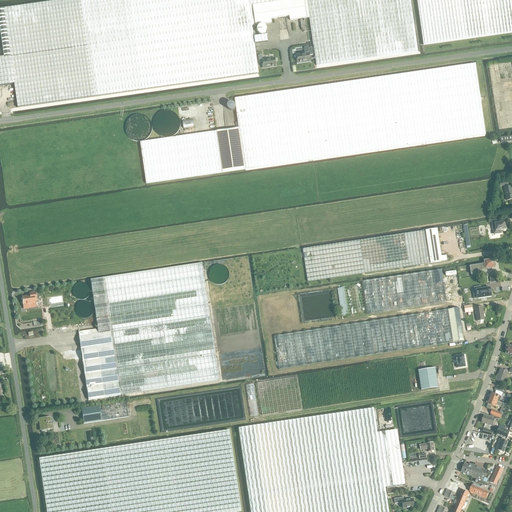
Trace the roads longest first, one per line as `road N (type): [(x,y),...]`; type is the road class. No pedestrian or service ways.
road 1 (unclassified): [(0,122),(511,49)]
road 2 (unclassified): [(35,511),(0,273)]
road 3 (residential): [(454,457),(511,302)]
